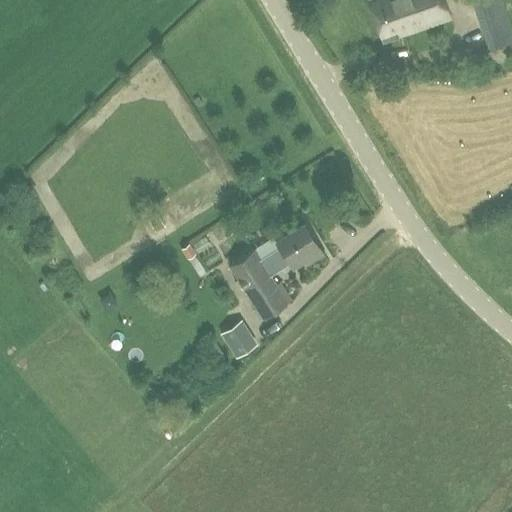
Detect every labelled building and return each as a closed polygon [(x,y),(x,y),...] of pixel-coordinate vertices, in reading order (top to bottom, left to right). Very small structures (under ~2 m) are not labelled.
[(368,0),(383,41),(449,19),(442,0),(368,0)] [(472,0),(488,48),(507,42),(491,0),(472,0)] [(263,263),(255,251),(230,266),(262,318),(290,300),(279,282),(276,283),(270,273),(290,260),(293,265),(306,257),(308,261),(323,252),(304,221),(274,240),(281,251),(263,263)] [(200,241),(204,251),(219,245),(216,236),(200,241)] [(251,311),(234,321),(249,345),(266,334),(251,311)]
